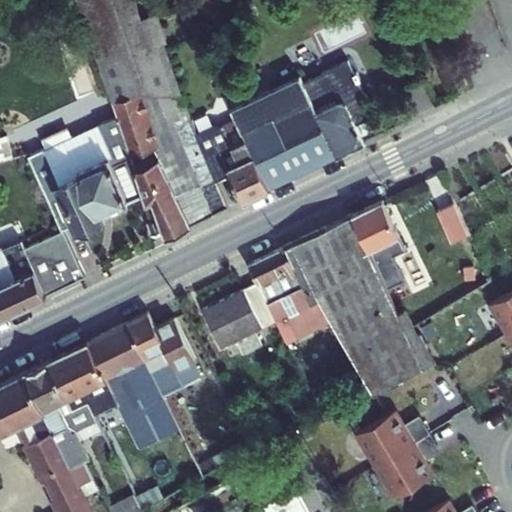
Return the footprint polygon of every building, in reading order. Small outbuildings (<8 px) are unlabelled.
[(157,11),(143,17),(142,17),(135,0),(77,0),(100,62),(164,39),(166,39),(157,11)] [(100,62),(113,100),(140,91),(181,93),(164,39),(100,62)] [(233,107),(238,118),(244,133),(270,186),(365,141),(362,134),(381,125),(352,67),(304,90),(297,76),(241,103),(233,107)] [(226,89),(233,107),(241,103),(233,86),(226,89)] [(163,230),(166,237),(228,207),(217,180),(199,137),(181,93),(140,91),(113,100),(119,116),(133,155),(128,157),(142,193),(145,202),(152,200),(159,218),(163,230)] [(101,217),(99,213),(142,193),(128,157),(133,155),(119,116),(46,149),(29,152),(63,229),(77,222),(79,227),(101,217)] [(231,173),(244,199),(270,186),(244,133),(238,118),(199,137),(217,180),(231,173)] [(7,134),(0,135),(0,159),(13,156),(7,134)] [(451,190),(437,196),(449,224),(463,217),(451,190)] [(383,199),(352,214),(369,250),(385,242),(391,256),(405,250),(383,199)] [(419,335),(405,309),(397,313),(369,250),(352,214),(286,245),(313,303),(321,299),(328,311),(373,393),(434,362),(427,349),(419,335)] [(163,230),(159,218),(147,222),(152,235),(163,230)] [(0,315),(84,276),(63,230),(26,247),(23,240),(0,248),(0,315)] [(286,245),(249,263),(258,281),(276,320),(282,332),(328,311),(321,299),(313,303),(286,245)] [(237,338),(243,352),(262,343),(255,330),(276,320),(258,281),(202,307),(221,346),(237,338)] [(511,285),(485,302),(511,346),(511,285)] [(156,326),(148,311),(127,321),(164,395),(201,376),(193,360),(196,358),(175,316),(156,326)] [(141,447),(180,427),(164,395),(127,321),(88,341),(119,403),(126,417),(141,447)] [(437,344),(429,329),(419,335),(427,349),(437,344)] [(75,408),(90,400),(97,413),(119,403),(88,341),(51,359),(75,408)] [(71,469),(87,461),(90,460),(76,431),(100,420),(97,413),(90,400),(75,408),(51,359),(25,371),(71,469)] [(0,383),(0,434),(22,424),(63,511),(90,511),(83,496),(78,486),(95,478),(87,461),(71,469),(25,371),(0,383)] [(421,414),(403,424),(397,413),(360,433),(393,492),(437,468),(425,457),(441,448),(421,414)] [(95,478),(78,486),(83,496),(99,488),(95,478)] [(103,496),(110,511),(142,511),(143,511),(130,484),(103,496)] [(476,511),(472,503),(456,511),(452,511),(447,502),(428,511),(476,511)]
